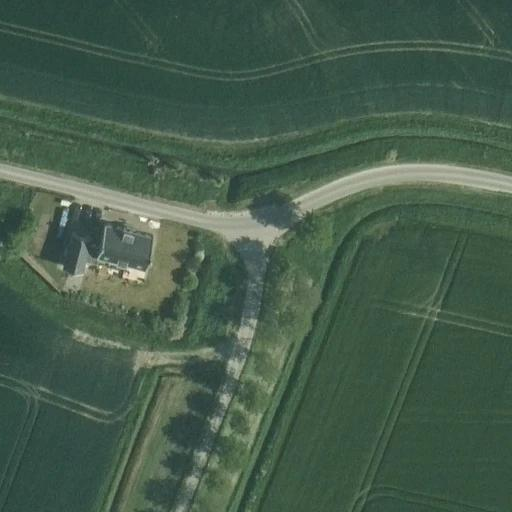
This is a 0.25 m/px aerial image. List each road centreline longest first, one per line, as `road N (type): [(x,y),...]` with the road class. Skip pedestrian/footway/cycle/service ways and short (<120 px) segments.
road 1 (unclassified): [(182,511),(253,331),(251,225)]
road 2 (unclassified): [(511,185),(394,177),(251,225)]
road 3 (unclassified): [(251,225),(206,222),(0,172)]
